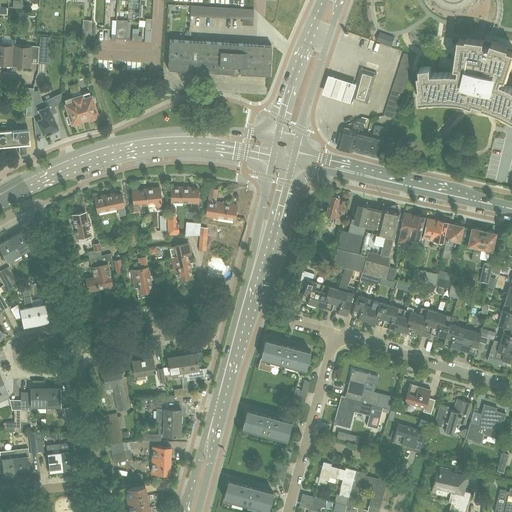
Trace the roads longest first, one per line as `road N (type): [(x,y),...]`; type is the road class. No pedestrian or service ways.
road 1 (primary): [(188,511),(282,153)]
road 2 (primary): [(0,196),(80,159),(143,142),(199,139),(282,153)]
road 3 (secondary): [(511,209),(282,153)]
road 4 (residential): [(511,387),(334,334)]
road 5 (primary): [(282,153),(332,0)]
road 6 (residential): [(396,511),(404,469),(307,439)]
road 7 (residential): [(79,363),(30,368),(17,360),(25,338),(74,336)]
road 8 (residential): [(75,343),(207,315)]
road 9 (residential): [(101,481),(79,363)]
